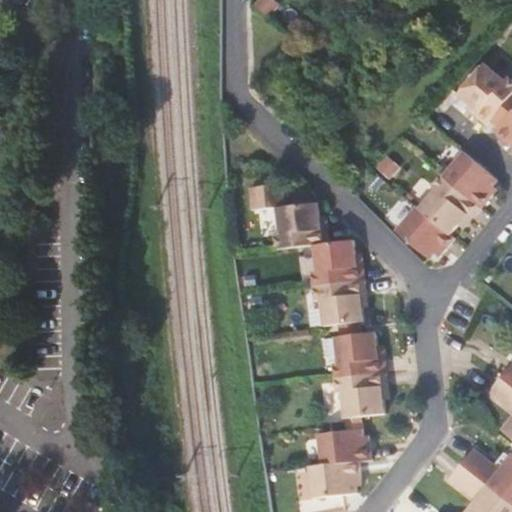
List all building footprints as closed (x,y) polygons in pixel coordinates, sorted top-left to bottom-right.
[(482,127),(511,91),(511,87),(504,81),(501,84),(481,68),(452,103),(482,127)] [(511,95),(507,102),(511,106),(511,113),(495,134),(493,137),(507,148),(510,146),(511,147),(511,95)] [(486,127),(495,134),(511,113),(511,106),(507,102),(486,127)] [(0,126),(9,111),(0,105),(0,126)] [(419,212),(417,209),(407,221),(440,249),(445,252),(455,240),(451,237),(476,207),(480,211),(491,198),(488,195),(496,183),(463,155),(443,179),(441,178),(432,190),(435,192),(419,212)] [(275,236),(269,238),(272,251),(308,246),(316,245),(310,204),(277,210),(273,187),(251,191),(255,214),(272,211),(275,236)] [(395,234),(429,261),(440,249),(407,221),(395,234)] [(307,272),(312,302),(316,301),(319,325),(334,323),(355,319),(358,319),(347,240),(316,245),(308,246),(312,271),(307,272)] [(336,336),(358,332),(355,319),(334,323),(336,336)] [(334,391),(341,391),(344,416),(356,416),(383,410),(371,330),(358,332),(336,336),(332,336),(336,363),(331,364),(334,391)] [(511,431),(509,436),(511,438),(511,378),(496,398),(511,411),(511,431)] [(358,428),(356,416),(344,416),(347,430),(358,428)] [(361,442),(358,428),(347,430),(318,434),(322,465),(311,467),(316,500),(359,493),(357,480),(362,478),(360,459),(367,458),(365,442),(361,442)] [(474,511),(511,511),(511,467),(506,475),(476,452),(454,483),(480,505),(474,511)]
